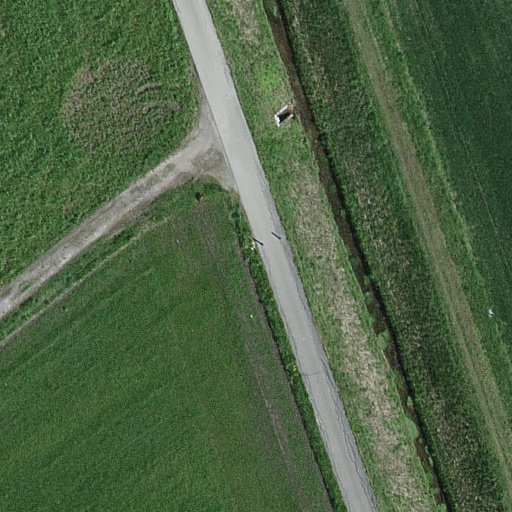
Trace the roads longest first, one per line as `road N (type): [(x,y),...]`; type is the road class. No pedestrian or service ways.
road 1 (unclassified): [(181,0),(358,511)]
road 2 (track): [(0,315),(225,129)]
